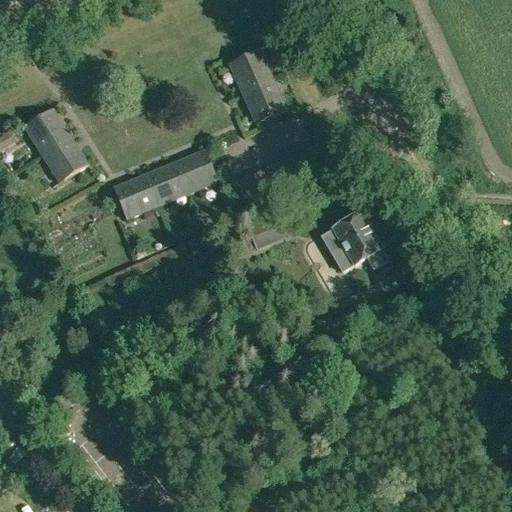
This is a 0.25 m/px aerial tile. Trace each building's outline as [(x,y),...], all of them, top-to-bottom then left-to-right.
[(229,66),(255,126),(286,112),(260,52),(229,66)] [(24,129),(59,185),(88,167),(53,111),(24,129)] [(0,152),(15,143),(9,133),(0,138),(0,152)] [(308,152),(314,167),(325,162),(319,147),(308,152)] [(113,191),(126,221),(218,183),(205,152),(113,191)] [(253,209),(241,181),(237,183),(249,210),(253,209)] [(246,228),(257,252),(288,239),(277,214),(246,228)] [(322,239),(343,275),(367,261),(373,271),(388,262),(360,215),(333,232),(322,239)] [(30,406),(45,427),(77,404),(62,383),(30,406)]
